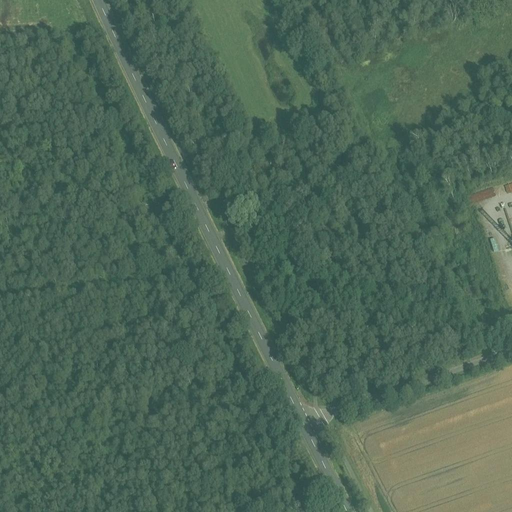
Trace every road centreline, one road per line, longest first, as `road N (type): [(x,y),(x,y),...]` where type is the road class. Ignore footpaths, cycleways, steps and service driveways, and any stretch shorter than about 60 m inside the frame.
road 1 (tertiary): [(102,0),(298,414)]
road 2 (unclassified): [(298,414),(511,348)]
